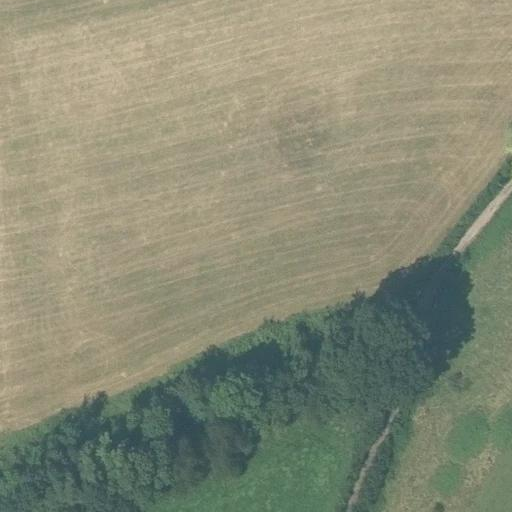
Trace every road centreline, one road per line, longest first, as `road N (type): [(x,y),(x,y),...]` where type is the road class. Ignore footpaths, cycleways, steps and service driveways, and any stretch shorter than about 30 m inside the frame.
road 1 (track): [(350,511),(394,400),(419,306)]
road 2 (track): [(419,306),(463,234),(511,178)]
